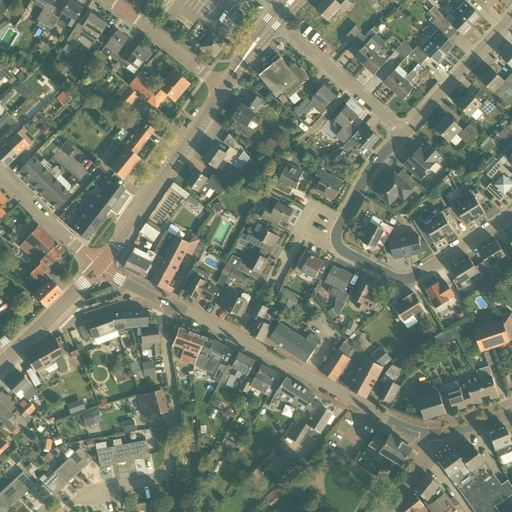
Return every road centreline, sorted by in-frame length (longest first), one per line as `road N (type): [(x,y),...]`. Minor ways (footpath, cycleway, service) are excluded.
road 1 (tertiary): [(433,435),(387,419),(167,303)]
road 2 (residential): [(64,511),(84,496),(169,475),(175,421),(167,303)]
road 3 (secondary): [(98,266),(224,86)]
road 4 (residential): [(336,231),(342,250),(407,279),(511,216)]
road 5 (residential): [(274,17),(403,132)]
road 6 (residential): [(403,132),(511,18)]
road 7 (secondary): [(0,366),(98,266)]
road 8 (residential): [(98,266),(0,173)]
road 9 (residential): [(224,86),(127,14)]
road 10 (residential): [(336,231),(403,132)]
